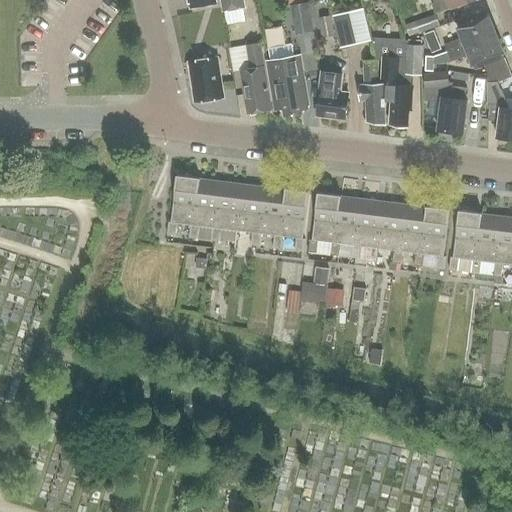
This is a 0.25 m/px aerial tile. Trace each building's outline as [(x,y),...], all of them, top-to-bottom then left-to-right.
[(249,10),(246,0),(224,0),(227,14),(249,10)] [(435,15),(451,9),(476,0),(434,0),(436,4),(432,5),(435,15)] [(310,5),(293,8),(297,35),(314,33),(310,5)] [(349,12),(332,16),(340,49),(356,45),(349,12)] [(463,36),(445,43),(449,54),(467,47),(497,35),(488,13),(459,25),(463,36)] [(405,25),(409,36),(439,26),(435,15),(405,25)] [(331,18),(321,20),(324,39),(334,37),(331,18)] [(433,32),(425,35),(427,42),(436,39),(433,32)] [(427,58),(426,71),(434,71),(434,65),(451,62),(470,54),(476,68),(505,56),(497,35),(467,47),(449,54),(434,59),(427,58)] [(381,61),(380,81),(383,81),(388,81),(387,101),(392,101),(391,124),(395,125),(396,127),(404,128),(406,126),(409,127),(411,100),(413,98),(413,93),(411,92),(412,86),(412,73),(405,73),(405,56),(406,44),(406,43),(406,41),(404,41),(404,40),(383,39),(381,61)] [(405,56),(405,73),(412,73),(421,73),(423,44),(406,43),(406,44),(405,56)] [(249,69),(244,70),(251,113),(273,110),(262,47),(261,44),(245,46),(249,69)] [(271,61),(269,62),(277,110),(284,109),(285,116),(303,114),(302,107),(309,106),(301,56),(295,57),(271,61)] [(224,98),(217,59),(190,63),(196,102),(224,98)] [(383,123),(387,124),(385,84),(378,85),(377,61),(365,62),(366,85),(361,85),(362,101),(367,101),(368,121),(372,122),(374,124),(381,125),(383,123)] [(347,119),(350,94),(341,93),(343,74),(323,72),(318,115),(347,119)] [(448,72),(424,74),(424,78),(425,88),(449,86),(448,76),(448,72)] [(455,72),(454,78),(467,81),(468,74),(455,72)] [(490,108),(488,121),(500,122),(498,138),(511,139),(511,109),(506,100),(498,82),(489,83),(489,108),(490,108)] [(424,88),(424,101),(443,103),(444,97),(451,98),(453,87),(449,86),(425,88),(424,88)] [(464,133),(468,101),(466,100),(468,89),(453,87),(451,98),(444,97),(443,103),(439,130),(464,133)] [(170,222),(168,235),(177,236),(179,224),(192,225),(194,225),(200,178),(178,175),(172,222),(170,222)] [(216,228),(221,182),(201,179),(201,178),(200,178),(194,225),(192,225),(190,238),(212,240),(214,228),(216,228)] [(236,243),(238,231),(244,185),(221,182),(216,228),(214,228),(212,240),(236,243)] [(260,234),(266,187),(244,185),(238,231),(253,233),(252,245),(261,246),(262,234),(260,234)] [(266,187),(260,234),(262,234),(275,236),(274,248),(283,249),(284,237),(282,236),(288,189),(287,189),(286,190),(266,187)] [(288,189),(282,236),(284,237),(297,238),(296,251),(304,252),(306,239),(304,239),(310,192),(288,189)] [(335,243),(341,196),(319,193),(313,240),(311,240),(308,261),(333,264),(334,255),(331,255),(333,243),(335,243)] [(357,246),(362,199),(342,197),(342,196),(341,196),(335,243),(333,243),(331,255),(334,255),(340,256),(341,244),(355,245),(357,246)] [(363,246),(379,248),(385,202),(362,199),(357,246),(355,245),(353,258),(362,259),(363,246)] [(385,202),(379,248),(395,250),(393,263),(400,264),(402,264),(403,251),(401,251),(407,205),(385,202)] [(407,205),(401,251),(403,251),(416,253),(415,265),(424,266),(425,254),(423,254),(429,206),(428,206),(427,207),(407,205)] [(423,254),(425,254),(438,256),(437,268),(445,269),(447,256),(445,256),(451,209),(429,206),(423,254)] [(452,257),(450,270),(459,271),(460,259),(474,260),(476,261),(482,213),(460,210),(454,257),(452,257)] [(474,260),(472,273),(481,274),(482,261),(495,263),(498,263),(503,217),(483,214),(483,213),(482,213),(476,261),(474,260)] [(495,263),(494,275),(495,275),(503,276),(504,264),(511,265),(511,218),(503,217),(498,263),(495,263)] [(425,254),(424,266),(437,268),(438,256),(425,254)] [(198,258),(196,268),(206,269),(208,260),(198,258)] [(460,259),(459,271),(472,273),(474,260),(460,259)] [(482,261),(481,274),(494,275),(495,263),(482,261)] [(391,262),(390,269),(400,271),(400,265),(400,264),(393,263),(391,262)] [(331,270),(317,268),(315,285),(328,286),(331,270)] [(495,275),(494,284),(502,285),(503,276),(495,275)] [(354,288),(353,301),(364,302),(366,290),(354,288)] [(329,289),(327,305),(342,307),(344,291),(329,289)] [(289,290),(286,313),(299,315),(301,299),(302,292),(289,290)] [(371,349),(370,363),(380,366),(382,350),(371,349)]
